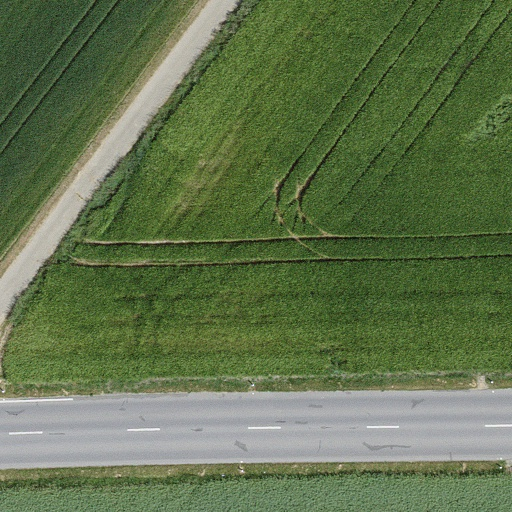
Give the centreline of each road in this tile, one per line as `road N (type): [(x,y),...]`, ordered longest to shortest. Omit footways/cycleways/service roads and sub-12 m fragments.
road 1 (secondary): [(511,431),(0,437)]
road 2 (track): [(225,0),(0,302)]
